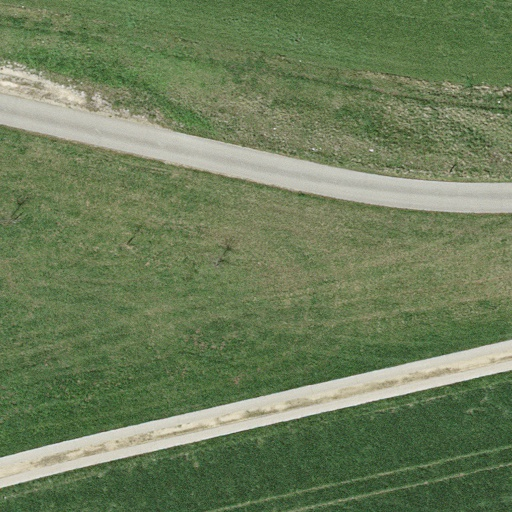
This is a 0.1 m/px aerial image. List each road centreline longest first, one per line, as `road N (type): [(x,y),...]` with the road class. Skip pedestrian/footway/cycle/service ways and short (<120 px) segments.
road 1 (track): [(0,473),(511,357)]
road 2 (track): [(0,108),(376,199),(511,198)]
